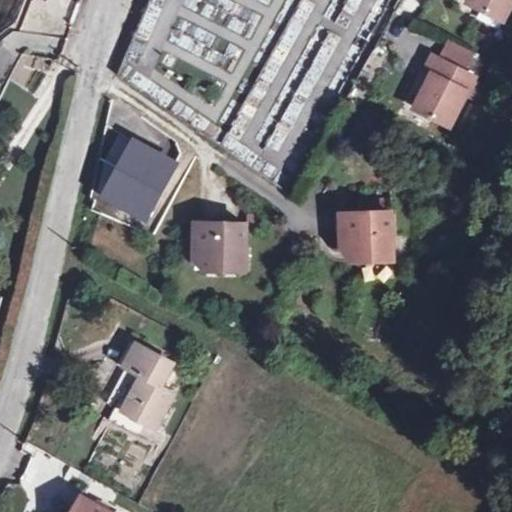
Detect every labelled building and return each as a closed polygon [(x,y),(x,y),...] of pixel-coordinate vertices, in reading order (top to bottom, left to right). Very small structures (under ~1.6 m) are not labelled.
[(511,0),(470,0),(469,4),(503,21),(511,2),(511,0)] [(449,44),(441,61),(463,72),(471,55),(449,44)] [(416,109),(450,127),(475,78),(463,72),(441,61),(434,57),(426,72),(433,76),(416,109)] [(164,157),(132,139),(116,168),(160,192),(176,164),(164,157)] [(160,192),(116,168),(100,197),(143,221),(160,192)] [(389,199),(359,200),(359,214),(389,213),(389,199)] [(362,256),(362,262),(395,261),(392,213),(389,213),(359,214),(341,214),(342,246),(352,245),(362,256)] [(218,260),(217,271),(246,272),(247,224),(195,223),(195,250),(205,250),(218,260)] [(353,262),(362,262),(362,256),(352,245),(342,246),(342,250),(353,262)] [(205,250),(195,250),(195,261),(206,271),(217,271),(218,260),(205,250)] [(124,366),(136,343),(130,340),(117,363),(124,366)] [(145,423),(156,429),(175,394),(162,387),(175,364),(136,343),(124,366),(127,368),(141,375),(122,410),(116,407),(109,421),(138,436),(145,423)] [(141,375),(127,368),(109,403),(116,407),(122,410),(141,375)] [(107,511),(82,498),(74,511),(107,511)]
